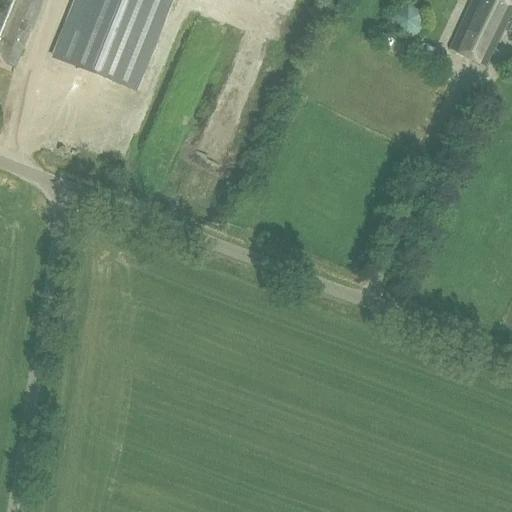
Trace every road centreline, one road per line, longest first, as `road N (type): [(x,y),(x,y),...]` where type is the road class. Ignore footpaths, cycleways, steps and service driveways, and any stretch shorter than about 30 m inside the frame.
road 1 (unclassified): [(511,357),(60,191)]
road 2 (unclassified): [(9,511),(60,191)]
